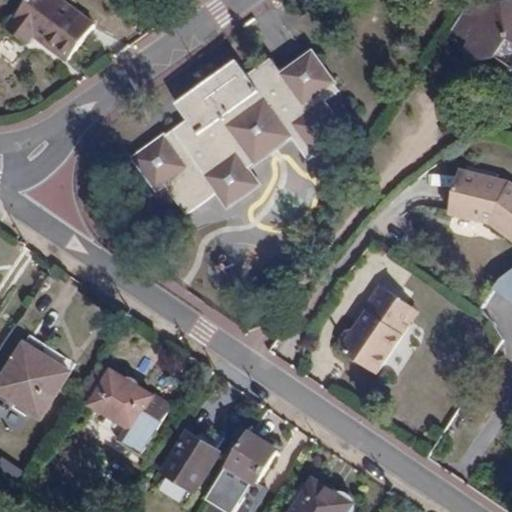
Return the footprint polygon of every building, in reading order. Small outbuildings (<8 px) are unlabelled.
[(28,44),(34,35),(70,61),(97,25),(63,0),(28,0),(8,28),(28,44)] [(511,7),(511,9),(506,5),(500,5),(496,11),(480,0),(473,0),(454,26),(476,41),(470,48),(484,56),(500,55),(508,40),(511,39),(511,7)] [(500,55),(511,53),(511,39),(508,40),(500,55)] [(347,133),(326,102),(341,91),(313,53),(283,74),(271,58),(248,76),(237,60),(178,104),(188,119),(135,158),(157,190),(165,184),(186,215),(217,192),(228,207),(259,184),(249,169),(292,137),(309,160),(347,133)] [(492,224),(511,239),(511,182),(462,170),(451,214),(492,224)] [(511,271),(503,278),(498,285),(511,294),(511,271)] [(412,323),(405,319),(415,303),(382,284),(366,308),(368,310),(357,329),(348,329),(342,339),(342,346),(379,371),(412,323)] [(60,353),(31,334),(25,343),(54,362),(60,353)] [(0,390),(42,418),(72,374),(54,362),(25,343),(0,381),(0,390)] [(457,372),(455,368),(454,366),(448,364),(443,365),(439,368),(438,374),(438,377),(441,381),(445,384),(450,384),(455,381),(458,377),(457,372)] [(112,370),(91,403),(133,430),(145,412),(155,398),(112,370)] [(155,418),(145,412),(133,430),(143,436),(155,418)] [(258,483),(280,451),(250,432),(218,482),(236,493),(247,476),(258,483)] [(164,470),(196,492),(221,453),(189,433),(164,470)] [(349,511),(354,505),(315,479),(309,488),(301,484),(282,511),(349,511)]
